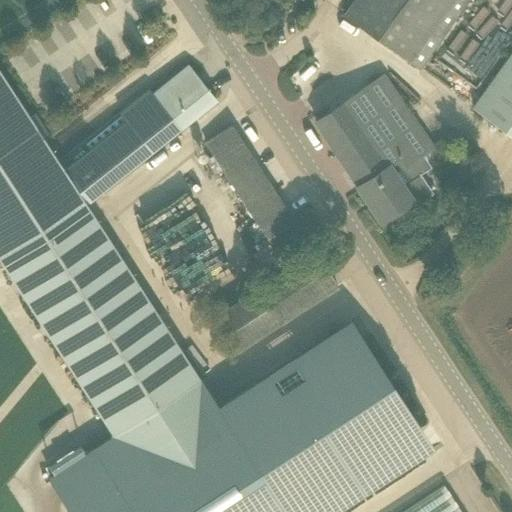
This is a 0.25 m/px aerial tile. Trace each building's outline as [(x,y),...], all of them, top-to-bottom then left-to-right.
[(356,0),(345,15),(419,69),(468,0),(356,0)] [(511,53),(474,107),(473,107),(511,135),(511,53)] [(125,121),(64,170),(87,204),(178,132),(177,130),(188,121),(190,122),(216,101),(187,64),(151,93),(149,89),(119,113),(125,121)] [(201,380),(89,207),(87,204),(64,170),(0,69),(0,258),(114,436),(201,380)] [(412,161),(434,146),(417,123),(416,124),(383,76),(345,102),(315,121),(358,186),(387,167),(385,164),(405,151),(412,161)] [(205,142),(214,155),(279,256),(306,239),(232,125),(205,142)] [(387,167),(358,186),(357,187),(381,222),(396,211),(399,215),(432,194),(419,174),(408,181),(400,169),(412,161),(405,151),(385,164),(387,167)] [(236,351),(337,286),(315,252),(261,287),(260,285),(213,316),(236,351)] [(218,406),(201,380),(114,436),(49,478),(71,511),(335,511),(337,511),(324,492),(420,429),(363,340),(271,400),(258,380),(218,406)] [(463,511),(445,484),(402,511),(463,511)]
